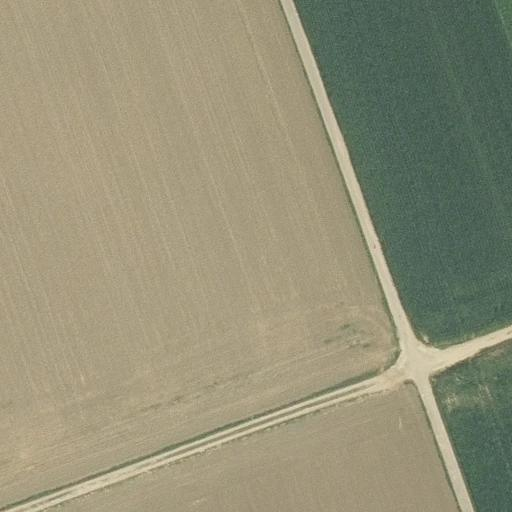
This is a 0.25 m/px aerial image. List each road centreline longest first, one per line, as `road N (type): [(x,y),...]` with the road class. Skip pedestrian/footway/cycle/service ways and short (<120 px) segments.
road 1 (track): [(478,511),(295,0)]
road 2 (track): [(54,511),(511,346)]
